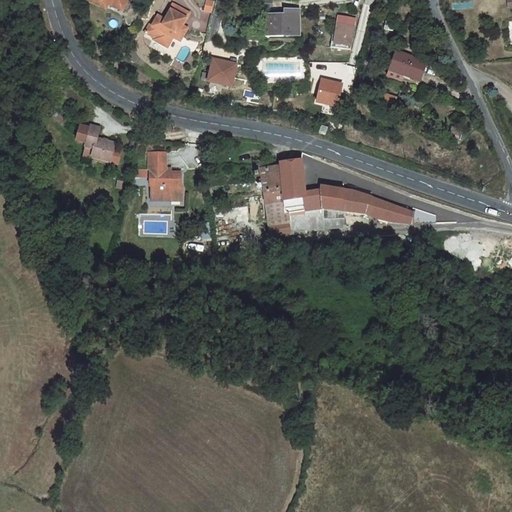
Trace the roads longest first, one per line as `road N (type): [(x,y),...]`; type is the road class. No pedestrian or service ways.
road 1 (secondary): [(51,0),(74,62),(117,99),(332,153),(511,218)]
road 2 (unclassified): [(511,220),(152,249)]
road 3 (unclassified): [(511,180),(430,0)]
